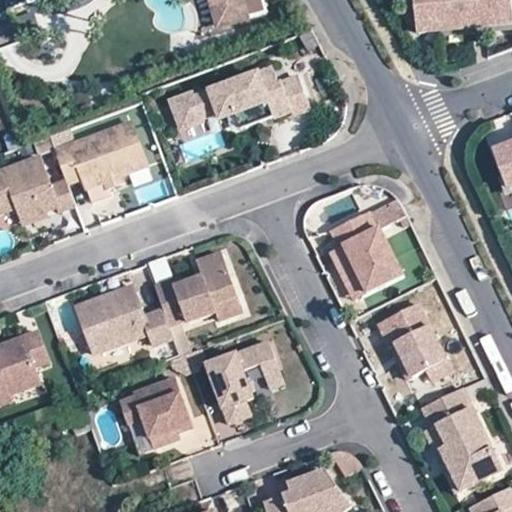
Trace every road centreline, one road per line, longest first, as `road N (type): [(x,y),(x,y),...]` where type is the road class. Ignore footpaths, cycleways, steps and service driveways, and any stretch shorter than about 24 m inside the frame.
road 1 (residential): [(256,190),(0,285)]
road 2 (residential): [(365,416),(256,190)]
road 3 (residential): [(407,133),(511,346)]
road 4 (residential): [(212,471),(365,416)]
road 5 (residential): [(407,133),(256,190)]
road 6 (residential): [(336,0),(404,125)]
